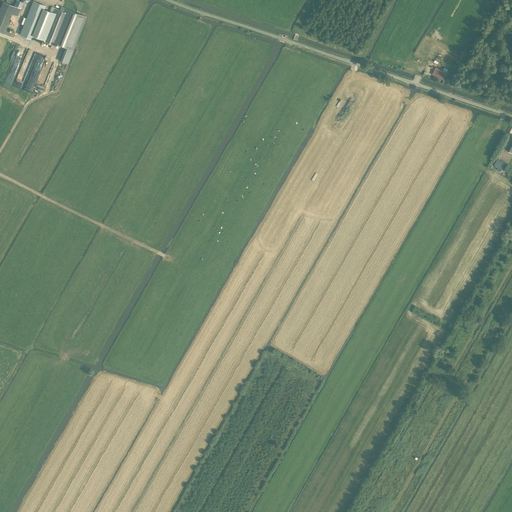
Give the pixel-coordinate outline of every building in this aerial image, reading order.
[(45,6),(33,1),(20,35),(32,39),(33,35),(44,9),(45,6)] [(68,63),(75,45),(86,16),(64,7),(63,11),(55,7),(53,12),(43,37),(48,39),(54,41),(54,42),(66,46),(60,60),(68,63)] [(43,37),(53,12),(44,9),(33,35),(47,41),(48,39),(43,37)] [(33,93),(43,60),(34,58),(33,61),(29,60),(33,48),(29,47),(23,65),(29,67),(26,77),(18,74),(14,86),(22,89),(22,90),(33,93)] [(436,67),(432,74),(433,74),(434,75),(443,79),(446,72),(436,67)]
